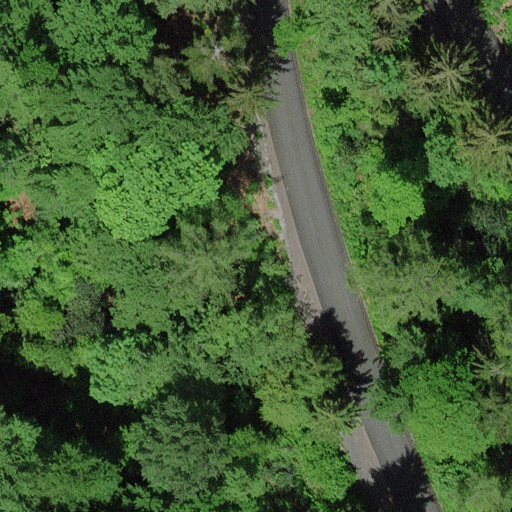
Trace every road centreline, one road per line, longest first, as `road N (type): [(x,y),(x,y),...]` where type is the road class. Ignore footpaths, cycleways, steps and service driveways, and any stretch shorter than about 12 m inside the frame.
road 1 (unclassified): [(420,511),(308,196),(268,0)]
road 2 (unclassified): [(440,0),(511,97)]
